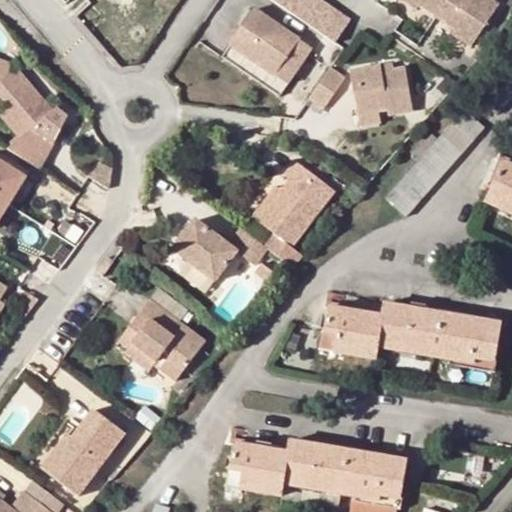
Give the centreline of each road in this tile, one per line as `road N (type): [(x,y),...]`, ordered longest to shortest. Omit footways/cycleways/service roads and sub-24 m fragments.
road 1 (residential): [(511,422),(244,374)]
road 2 (residential): [(132,144),(115,220),(0,375)]
road 3 (residential): [(511,117),(418,220),(332,269)]
road 4 (residential): [(511,304),(363,283),(332,269)]
road 5 (residential): [(244,374),(130,511)]
road 6 (residential): [(332,269),(244,374)]
road 7 (residential): [(36,0),(114,92)]
